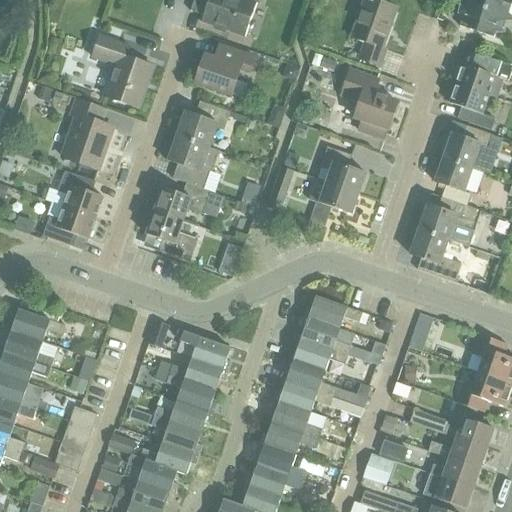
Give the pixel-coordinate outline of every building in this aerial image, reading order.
[(202,23),(245,38),(257,4),(245,0),(195,0),(191,13),(204,17),(202,23)] [(382,48),(396,8),(373,0),(365,0),(352,38),(365,43),(359,60),(380,67),(387,50),(382,48)] [(505,27),(511,8),(511,6),(501,2),(502,0),(463,0),(460,11),(465,13),(461,25),(496,37),(500,25),(505,27)] [(106,99),(138,110),(153,67),(126,58),(130,47),(100,37),(93,59),(116,67),(106,99)] [(250,73),(255,59),(221,47),(216,59),(206,55),(195,84),(232,97),(241,70),(250,73)] [(465,65),(458,84),(491,96),(499,99),(506,80),(510,81),(511,75),(511,65),(481,58),(477,69),(465,65)] [(351,71),(342,95),(361,102),(355,119),(362,121),(359,132),(384,140),(387,130),(389,131),(403,89),(351,71)] [(491,96),(458,84),(451,103),(463,108),(459,119),(492,132),(497,119),(484,115),(491,96)] [(63,159),(99,171),(113,130),(101,126),(106,110),(77,100),(71,116),(77,118),(63,159)] [(186,114),(177,138),(211,149),(218,129),(225,132),(231,114),(200,103),(195,117),(186,114)] [(453,134),(444,159),(474,169),(481,171),(493,136),(467,127),(464,137),(453,134)] [(177,138),(169,162),(179,166),(174,180),(187,184),(204,191),(210,173),(212,173),(220,152),(211,149),(177,138)] [(331,171),(327,183),(360,195),(367,174),(349,168),(353,157),(328,148),(321,168),(331,171)] [(15,172),(21,154),(9,150),(2,168),(15,172)] [(290,154),(285,167),(296,171),(301,158),(290,154)] [(446,186),(442,197),(468,206),(472,196),(466,194),(474,169),(444,159),(436,183),(446,186)] [(283,168),(277,184),(268,209),(280,213),(295,173),(283,168)] [(69,196),(65,208),(96,219),(104,198),(93,194),(96,184),(66,173),(59,193),(69,196)] [(360,195),(327,183),(322,196),(313,192),(309,201),(353,216),(360,195)] [(162,189),(154,213),(184,223),(188,211),(203,216),(211,193),(204,191),(187,184),(183,196),(162,189)] [(249,184),(244,200),(259,205),(264,189),(249,184)] [(428,205),(419,230),(450,241),(456,224),(475,231),(482,211),(468,206),(442,197),(438,209),(428,205)] [(96,219),(65,208),(60,221),(51,217),(43,237),(73,248),(77,237),(89,241),(96,219)] [(184,223),(154,213),(146,236),(167,243),(163,254),(191,263),(198,242),(180,236),(184,223)] [(450,241),(419,230),(411,254),(422,258),(418,271),(455,284),(463,264),(444,258),(450,241)] [(358,242),(368,246),(370,240),(360,237),(358,242)] [(307,309),(304,318),(340,330),(344,319),(360,324),(363,314),(347,309),(348,309),(317,298),(313,311),(307,309)] [(10,321),(7,331),(43,343),(60,349),(64,337),(62,337),(66,327),(58,324),(61,314),(38,307),(35,316),(20,311),(15,323),(10,321)] [(306,329),(302,341),(348,357),(351,348),(336,342),(340,330),(304,318),(301,327),(306,329)] [(381,322),(378,330),(390,335),(394,326),(394,325),(382,321),(381,322)] [(149,345),(161,349),(169,327),(157,323),(149,345)] [(104,352),(119,358),(129,333),(114,327),(104,352)] [(9,342),(5,354),(51,370),(54,360),(39,355),(43,343),(7,331),(3,340),(9,342)] [(197,348),(193,360),(229,373),(232,364),(226,362),(231,349),(200,338),(200,339),(185,333),(181,343),(197,348)] [(484,359),(479,373),(511,384),(511,359),(505,356),(509,346),(482,336),(475,356),(484,359)] [(292,351),(289,360),(325,372),(329,361),(345,366),(346,364),(360,369),(362,362),(348,357),(302,341),(298,353),(292,351)] [(0,364),(0,375),(28,385),(32,374),(48,379),(51,370),(5,354),(1,365),(0,364)] [(162,363),(158,372),(216,392),(220,380),(226,382),(229,373),(193,360),(189,372),(162,363)] [(291,371),(287,383),(333,399),(337,389),(321,384),(325,372),(289,360),(286,369),(291,371)] [(406,367),(405,384),(417,384),(418,368),(406,367)] [(158,372),(155,381),(182,390),(178,402),(214,415),(217,406),(212,404),(216,392),(158,372)] [(511,389),(511,384),(479,373),(474,387),(466,384),(458,404),(484,414),(489,402),(505,408),(511,389)] [(0,398),(36,411),(40,402),(24,397),(28,385),(0,375),(0,398)] [(75,378),(70,391),(84,396),(89,383),(75,378)] [(278,392),(274,402),(311,414),(315,403),(330,408),(333,399),(287,383),(283,394),(278,392)] [(0,422),(14,427),(18,415),(33,421),(36,411),(0,398),(0,422)] [(158,408),(155,418),(201,434),(205,422),(211,424),(214,415),(178,402),(174,414),(158,408)] [(274,402),(271,411),(277,413),(273,425),(319,441),(326,420),(311,414),(274,402)] [(75,408),(71,420),(94,428),(98,416),(75,408)] [(411,424),(456,440),(487,451),(494,431),(464,421),(460,431),(447,427),(449,423),(415,411),(411,424)] [(386,416),(382,429),(395,433),(399,421),(386,416)] [(167,432),(163,444),(200,457),(203,447),(197,446),(201,434),(155,418),(152,427),(167,432)] [(71,420),(67,431),(90,439),(94,428),(71,420)] [(0,445),(22,453),(25,444),(10,439),(14,427),(0,422),(0,445)] [(263,434),(260,444),(296,456),(300,445),(315,450),(319,441),(273,425),(269,436),(263,434)] [(326,426),(320,443),(350,453),(356,436),(326,426)] [(67,431),(63,442),(86,450),(90,439),(67,431)] [(113,437),(109,449),(131,456),(135,444),(113,437)] [(429,453),(449,460),(481,471),(487,451),(456,440),(453,451),(432,443),(429,453)] [(385,441),(379,456),(404,465),(409,450),(385,441)] [(63,442),(59,454),(82,462),(86,450),(63,442)] [(144,450),(141,459),(141,460),(177,473),(177,474),(186,477),(191,464),(196,466),(200,457),(163,444),(159,456),(144,450)] [(262,455),(258,467),(304,483),(307,473),(292,468),(296,456),(260,444),(257,453),(262,455)] [(0,466),(3,457),(19,463),(22,453),(0,445),(0,466)] [(82,462),(59,454),(55,465),(78,473),(82,462)] [(108,456),(103,469),(117,474),(122,461),(108,456)] [(143,471),(139,483),(176,496),(179,486),(173,484),(177,474),(177,473),(141,460),(141,459),(131,456),(128,466),(143,471)] [(363,479),(384,486),(393,463),(372,456),(363,479)] [(35,459),(31,472),(53,480),(57,466),(35,459)] [(430,476),(442,480),(473,491),(481,471),(449,460),(446,470),(433,466),(430,476)] [(248,476),(245,486),(281,498),(285,487),(301,492),(304,483),(258,467),(254,478),(248,476)] [(430,476),(423,496),(467,511),(473,491),(442,480),(430,476)] [(34,483),(29,498),(44,504),(50,488),(34,483)] [(120,489),(117,498),(155,511),(163,511),(167,503),(172,505),(176,496),(139,483),(135,494),(120,489)] [(247,497),(244,508),(243,509),(252,511),(284,511),(277,509),(281,498),(245,486),(242,495),(247,497)] [(365,492),(360,505),(368,508),(380,511),(395,511),(398,505),(365,492)] [(126,511),(155,511),(117,498),(113,508),(126,511)] [(215,511),(214,511),(252,511),(243,509),(244,508),(225,501),(220,511),(215,511)] [(365,511),(368,508),(360,505),(355,503),(351,511),(365,511)]
